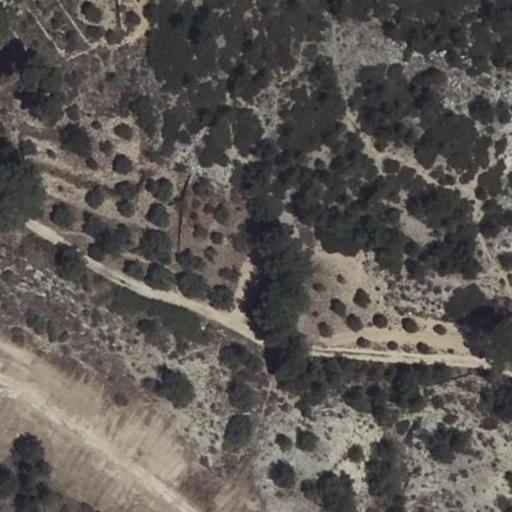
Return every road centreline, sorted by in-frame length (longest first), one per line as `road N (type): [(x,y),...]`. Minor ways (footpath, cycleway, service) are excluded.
road 1 (track): [(511,376),(445,356),(352,351),(256,327),(206,301),(112,274),(84,244),(0,201)]
road 2 (track): [(189,511),(49,406),(0,381)]
